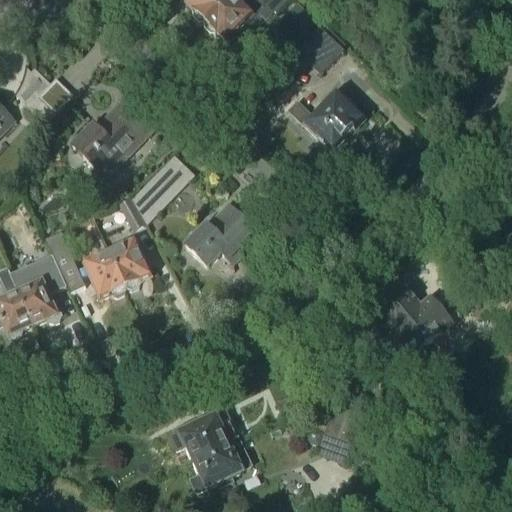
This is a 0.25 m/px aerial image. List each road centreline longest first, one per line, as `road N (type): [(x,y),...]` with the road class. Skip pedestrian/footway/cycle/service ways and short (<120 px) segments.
road 1 (residential): [(0,429),(127,390),(204,355),(344,257),(110,26),(52,9),(0,21)]
road 2 (track): [(403,0),(502,93)]
